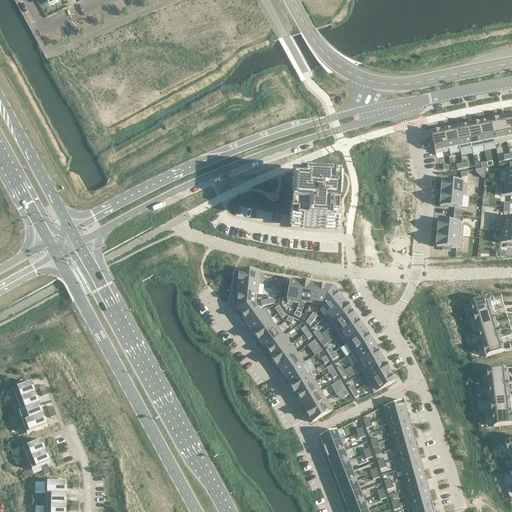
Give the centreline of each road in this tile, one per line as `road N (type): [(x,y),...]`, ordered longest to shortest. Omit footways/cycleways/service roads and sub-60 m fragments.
road 1 (residential): [(372,112),(217,154),(69,229)]
road 2 (residential): [(77,244),(198,180),(372,112)]
road 3 (secondary): [(224,511),(77,244)]
road 4 (secondary): [(54,257),(194,511)]
road 5 (residential): [(405,105),(421,188),(415,274),(388,322)]
road 6 (residential): [(205,294),(304,435)]
road 7 (secondary): [(69,229),(0,96)]
road 8 (residential): [(419,381),(461,511)]
road 9 (residential): [(304,435),(419,381)]
